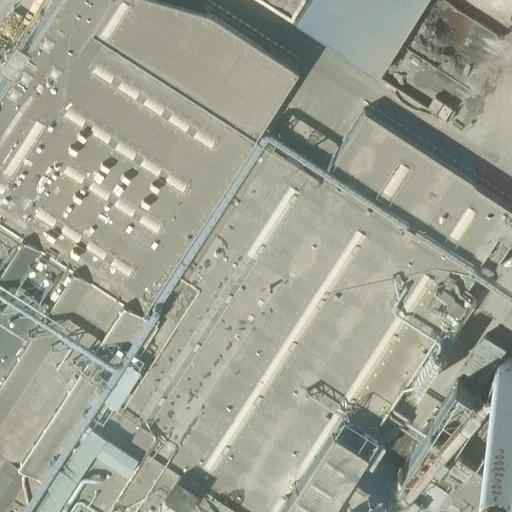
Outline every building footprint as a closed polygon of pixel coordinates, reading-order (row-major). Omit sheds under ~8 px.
[(0,215),(143,307),(169,266),(236,163),(234,162),(253,132),(90,26),(107,0),(52,0),(0,80),(0,215)] [(305,0),(291,23),(375,78),(398,44),(427,0),(305,0)] [(255,134),(236,163),(169,266),(201,286),(122,408),(164,434),(152,456),(242,511),(348,511),(367,484),(345,470),(472,275),(480,263),(492,271),(511,240),(511,206),(363,109),(320,176),(255,134)] [(0,511),(12,511),(143,307),(0,215),(0,511)] [(201,286),(169,266),(143,307),(12,511),(71,511),(79,500),(97,511),(116,511),(152,456),(164,434),(122,408),(201,286)] [(495,369),(495,372),(495,375),(496,378),(498,381),(500,383),(502,385),(505,387),(508,388),(511,388),(511,387),(511,356),(508,356),(505,357),(502,359),(500,361),(497,363),(496,366),(495,369)] [(511,413),(458,378),(399,468),(373,511),(467,511),(511,444),(511,413)] [(242,511),(152,456),(116,511),(242,511)]
